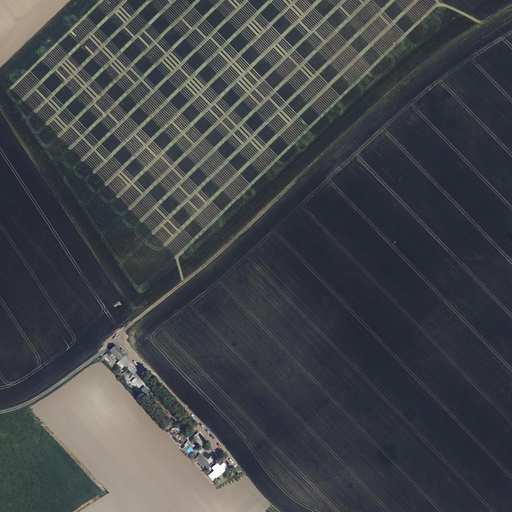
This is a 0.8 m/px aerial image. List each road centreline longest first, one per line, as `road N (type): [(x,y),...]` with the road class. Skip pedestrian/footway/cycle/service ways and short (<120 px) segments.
road 1 (track): [(118,335),(373,107),(511,5)]
road 2 (unclassified): [(0,412),(45,392),(118,335)]
